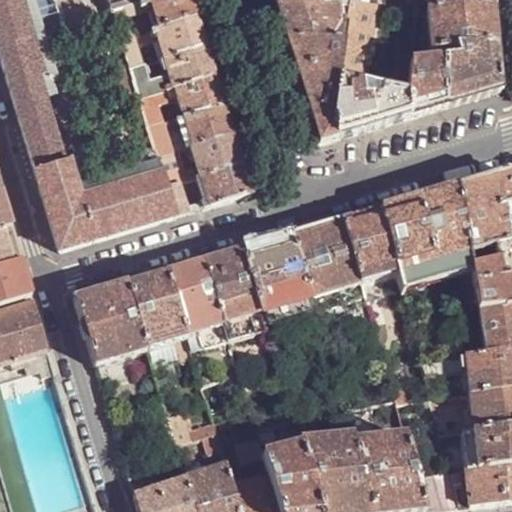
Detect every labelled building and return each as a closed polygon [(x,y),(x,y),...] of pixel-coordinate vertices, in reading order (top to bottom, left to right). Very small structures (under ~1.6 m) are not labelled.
[(21,0),(0,0),(0,56),(12,95),(36,177),(66,167),(40,80),(45,78),(21,0)] [(147,3),(149,3),(148,0),(107,0),(112,14),(123,10),(147,3)] [(156,32),(198,20),(193,4),(191,0),(158,0),(149,3),(147,3),(150,13),(156,32)] [(340,77),(365,84),(377,6),(355,0),(351,0),(347,30),(344,47),(340,77)] [(429,0),(431,16),(493,9),(492,0),(429,0)] [(126,20),(150,13),(147,3),(123,10),(126,20)] [(282,25),(287,41),(340,46),(339,29),(338,7),(276,6),(282,25)] [(494,25),(493,9),(431,16),(427,16),(432,57),(455,54),(497,49),(494,25)] [(121,43),(132,39),(126,20),(123,10),(112,14),(121,43)] [(164,62),(207,50),(202,33),(198,20),(156,32),(155,33),(164,62)] [(340,46),(344,47),(347,30),(339,29),(340,46)] [(130,72),(143,68),(134,39),(132,39),(121,43),(127,64),(130,72)] [(340,46),(287,41),(303,93),(320,147),(337,142),(333,121),(340,77),(344,47),(340,46)] [(444,111),(501,93),(497,49),(455,54),(457,63),(443,65),(444,111)] [(173,91),(216,79),(212,66),(207,50),(164,62),(169,79),(173,91)] [(135,125),(145,122),(139,101),(130,72),(127,64),(117,67),(135,125)] [(443,65),(411,69),(409,96),(408,98),(409,121),(429,115),(444,111),(443,65)] [(130,72),(139,101),(166,93),(173,91),(169,79),(153,84),(147,67),(143,68),(130,72)] [(409,121),(408,98),(409,96),(365,84),(340,77),(333,121),(337,142),(374,131),(409,121)] [(182,120),(225,108),(220,93),(216,79),(173,91),(182,120)] [(145,122),(148,130),(164,125),(158,107),(169,103),(166,93),(139,101),(145,122)] [(191,151),(234,138),(229,120),(225,108),(182,120),(191,151)] [(168,157),(173,156),(164,125),(148,130),(157,161),(168,157)] [(200,180),(243,167),(238,150),(234,138),(191,151),(196,170),(200,180)] [(166,190),(177,187),(174,177),(168,157),(157,161),(160,168),(162,178),(166,190)] [(60,254),(175,220),(166,190),(162,178),(81,202),(78,192),(70,166),(66,167),(36,177),(51,228),(60,254)] [(209,210),(253,198),(247,179),(243,167),(200,180),(209,210)] [(160,168),(78,192),(81,202),(162,178),(160,168)] [(181,186),(200,180),(196,170),(174,177),(177,187),(181,186)] [(467,256),(467,259),(493,251),(493,250),(511,244),(511,217),(511,211),(509,178),(508,176),(505,175),(456,189),(467,256)] [(175,220),(190,216),(181,186),(177,187),(166,190),(175,220)] [(432,267),(467,256),(456,189),(435,195),(417,201),(432,267)] [(0,232),(11,230),(4,209),(0,196),(0,232)] [(395,278),(432,267),(417,201),(392,208),(379,212),(395,278)] [(359,288),(395,278),(379,212),(352,220),(340,223),(359,288)] [(310,302),(359,288),(340,223),(311,232),(291,238),(310,302)] [(0,269),(21,263),(15,244),(11,230),(0,232),(0,269)] [(260,317),(310,302),(291,238),(265,245),(241,252),(260,317)] [(476,312),(511,308),(511,244),(493,250),(493,251),(495,264),(470,273),(475,312),(476,312)] [(222,328),(260,317),(241,252),(220,259),(204,263),(222,328)] [(432,267),(436,283),(456,277),(470,273),(467,259),(467,256),(432,267)] [(0,306),(31,297),(25,277),(21,263),(0,269),(0,306)] [(198,335),(222,328),(204,263),(187,268),(166,274),(185,339),(198,335)] [(399,294),(436,283),(432,267),(395,278),(399,294)] [(126,286),(147,353),(175,345),(186,341),(185,339),(166,274),(148,280),(126,286)] [(93,369),(147,353),(126,286),(99,294),(74,302),(93,369)] [(314,315),(363,301),(359,288),(310,302),(314,315)] [(46,354),(48,353),(33,304),(0,314),(0,367),(10,365),(12,373),(24,369),(26,378),(40,375),(42,381),(53,378),(46,354)] [(484,356),(511,352),(511,308),(476,312),(479,326),(484,356)] [(227,345),(265,334),(260,317),(222,328),(226,343),(227,345)] [(484,356),(479,326),(468,329),(469,338),(462,340),(465,357),(484,356)] [(226,343),(222,328),(198,335),(202,350),(226,343)] [(189,354),(202,350),(198,335),(185,339),(186,341),(189,354)] [(181,363),(191,360),(189,354),(186,341),(175,345),(181,363)] [(466,396),(511,391),(511,352),(484,356),(465,357),(462,357),(463,371),(466,396)] [(423,379),(463,371),(462,357),(453,359),(419,366),(423,379)] [(405,404),(401,388),(391,391),(392,392),(394,403),(395,406),(405,404)] [(470,434),(511,429),(511,391),(466,396),(469,434),(470,434)] [(341,401),(343,413),(394,403),(392,392),(341,401)] [(432,409),(458,406),(457,397),(429,400),(432,409)] [(120,457),(172,442),(169,430),(166,422),(114,438),(120,457)] [(172,442),(175,450),(188,447),(201,443),(214,438),(211,428),(184,436),(182,427),(169,430),(172,442)] [(474,471),(511,467),(511,429),(470,434),(474,471)] [(464,472),(474,471),(470,434),(469,434),(461,435),(463,472),(464,472)] [(206,459),(219,455),(214,438),(201,443),(206,459)] [(422,511),(413,476),(405,447),(403,438),(352,445),(370,511),(422,511)] [(370,511),(352,445),(351,440),(297,443),(299,449),(316,511),(370,511)] [(413,476),(426,474),(418,445),(405,447),(413,476)] [(316,511),(299,449),(262,461),(262,464),(265,470),(267,479),(276,511),(316,511)] [(262,461),(259,451),(236,458),(240,471),(243,470),(262,464),(262,461)] [(245,477),(265,470),(262,464),(243,470),(245,477)] [(509,507),(511,506),(511,467),(474,471),(464,472),(466,491),(467,511),(509,507)] [(235,511),(230,491),(225,475),(224,470),(183,481),(192,511),(235,511)] [(458,511),(454,492),(449,474),(449,472),(426,474),(413,476),(422,511),(458,511)] [(276,511),(267,479),(230,491),(235,511),(276,511)] [(192,511),(183,481),(132,498),(136,511),(192,511)] [(458,511),(461,511),(467,511),(466,491),(454,492),(458,511)]
